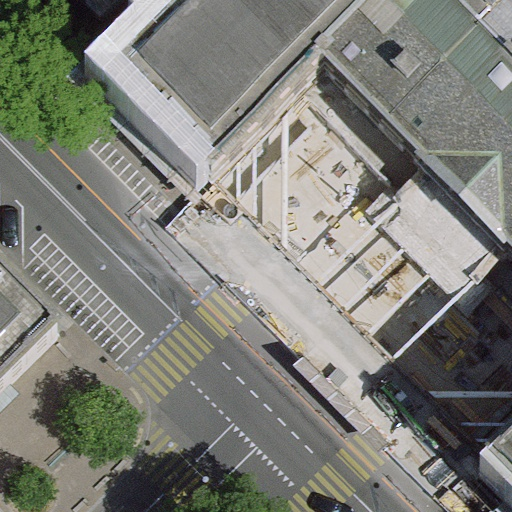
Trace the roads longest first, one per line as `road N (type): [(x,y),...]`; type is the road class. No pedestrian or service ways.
road 1 (tertiary): [(0,130),(279,414)]
road 2 (residential): [(180,511),(279,414)]
road 3 (tertiary): [(279,414),(373,511)]
